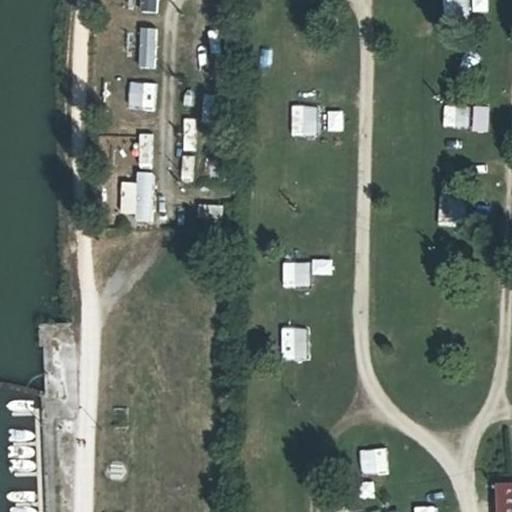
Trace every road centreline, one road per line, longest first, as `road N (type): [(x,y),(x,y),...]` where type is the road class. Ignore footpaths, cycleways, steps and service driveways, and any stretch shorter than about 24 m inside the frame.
road 1 (track): [(84,0),(89,314)]
road 2 (track): [(89,314),(87,511)]
